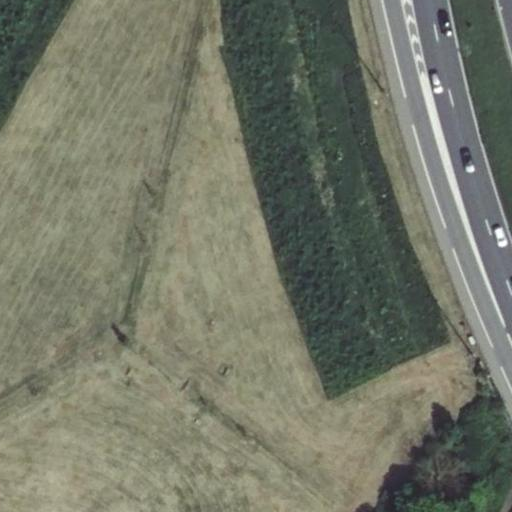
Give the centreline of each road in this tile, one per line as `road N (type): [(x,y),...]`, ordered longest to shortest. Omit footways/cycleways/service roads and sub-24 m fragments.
road 1 (trunk): [(391,0),(437,173),(511,352)]
road 2 (trunk): [(430,0),(471,174),(511,296)]
